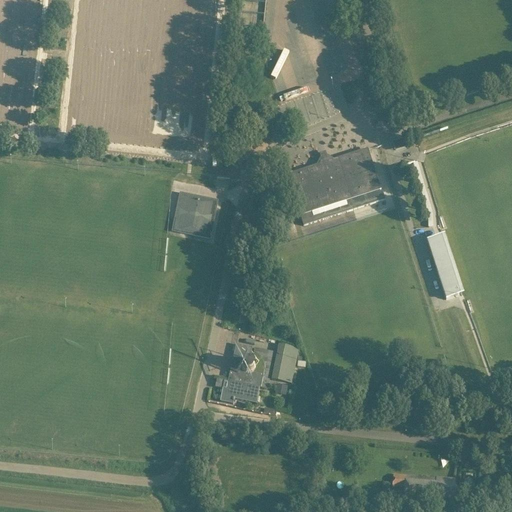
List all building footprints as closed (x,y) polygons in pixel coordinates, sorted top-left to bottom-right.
[(240,0),(237,33),(262,36),(266,0),(240,0)] [(290,177),(285,178),(286,180),(288,189),(293,187),(302,215),(303,218),(301,219),(304,227),(385,201),(383,192),(382,192),(380,193),(379,190),(374,175),(370,162),(367,152),(334,162),(333,159),(326,156),(326,155),(320,157),(320,158),(316,165),(298,171),(299,174),(290,177)] [(425,240),(444,301),(461,295),(441,235),(436,226),(437,214),(421,162),(413,164),(429,220),(427,228),(433,229),(436,236),(425,240)] [(173,232),(200,238),(210,240),(217,202),(180,195),(173,232)] [(284,212),(286,201),(277,199),(275,210),(284,212)] [(257,405),(259,395),(260,389),(267,391),(275,353),(251,349),(236,346),(233,361),(228,383),(229,383),(228,391),(223,390),(220,403),(234,405),(235,400),(257,405)] [(278,346),(271,381),(291,385),(299,350),(278,346)] [(275,395),(286,396),(288,387),(277,385),(275,395)] [(455,481),(394,476),(392,488),(405,489),(404,500),(453,505),(455,481)]
